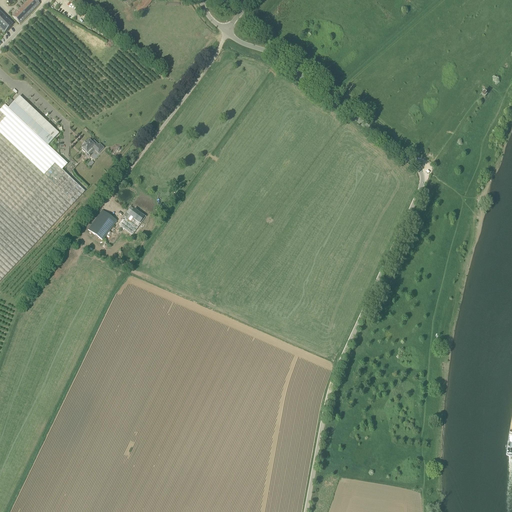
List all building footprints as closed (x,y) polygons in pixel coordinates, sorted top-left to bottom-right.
[(19,25),(39,4),(34,0),(29,0),(12,17),(19,25)] [(141,16),(153,0),(144,0),(136,11),(141,16)] [(226,0),(213,0),(232,14),(237,8),(236,7),(226,0)] [(0,29),(4,34),(13,25),(0,13),(0,29)] [(5,106),(0,110),(0,112),(62,172),(67,165),(48,147),(55,138),(59,134),(19,97),(8,109),(5,106)] [(0,282),(85,193),(62,172),(0,112),(0,282)] [(99,145),(99,146),(94,141),(92,144),(89,141),(86,144),(85,143),(83,145),(84,146),(81,149),(83,150),(82,150),(85,153),(85,152),(86,154),(92,148),(98,154),(103,149),(99,145)] [(134,210),(127,219),(131,223),(133,220),(139,224),(144,218),(134,210)] [(88,230),(102,241),(117,222),(102,211),(88,230)] [(119,227),(132,235),(136,229),(123,221),(119,227)]
